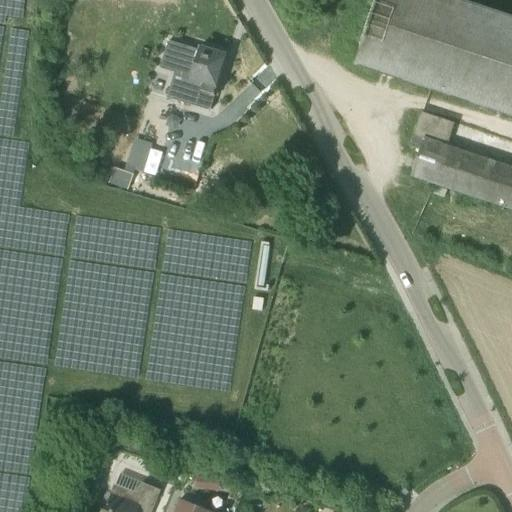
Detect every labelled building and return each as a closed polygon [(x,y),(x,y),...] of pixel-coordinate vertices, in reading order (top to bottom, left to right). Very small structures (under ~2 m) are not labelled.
[(511,117),(511,20),(450,0),(377,0),(356,66),(511,117)] [(211,112),(227,57),(213,53),(211,51),(207,49),(204,50),(200,49),(183,104),(211,112)] [(511,168),(447,147),(455,125),(422,113),(410,147),(420,151),(411,178),(511,211),(511,168)] [(157,460),(150,477),(173,486),(180,469),(157,460)] [(200,486),(223,485),(222,476),(200,477),(200,486)] [(152,511),(161,491),(142,484),(132,497),(114,489),(104,511),(152,511)] [(206,511),(180,501),(175,511),(206,511)]
